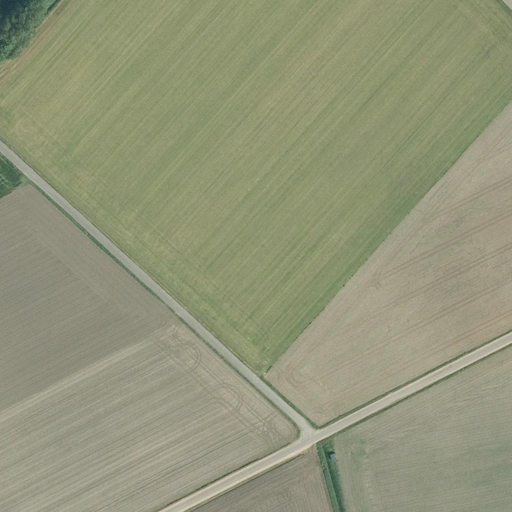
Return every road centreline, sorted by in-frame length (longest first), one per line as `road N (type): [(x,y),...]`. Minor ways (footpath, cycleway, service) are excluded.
road 1 (unclassified): [(0,146),(315,439)]
road 2 (unclassified): [(315,439),(511,339)]
road 3 (unclassified): [(172,511),(315,439)]
